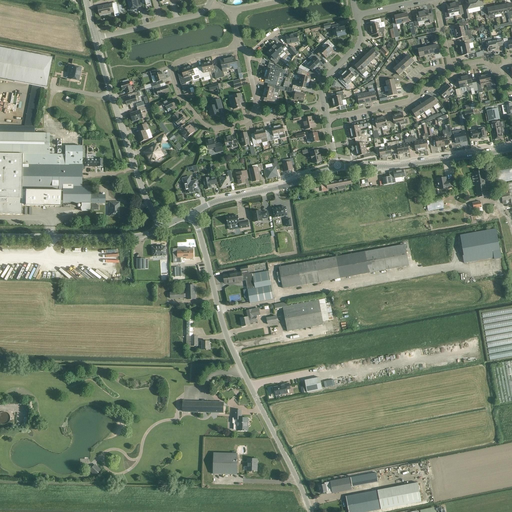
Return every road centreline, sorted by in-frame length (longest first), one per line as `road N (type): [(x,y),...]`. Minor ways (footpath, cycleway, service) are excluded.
road 1 (tertiary): [(310,511),(226,336),(191,213)]
road 2 (unknown): [(218,311),(451,264)]
road 3 (tertiary): [(161,227),(94,38)]
road 4 (residential): [(238,45),(179,61),(172,72),(206,126),(242,123),(254,110)]
road 5 (unclassified): [(337,167),(511,148)]
road 6 (unclassified): [(191,213),(337,167)]
road 7 (unclassified): [(124,237),(0,235)]
